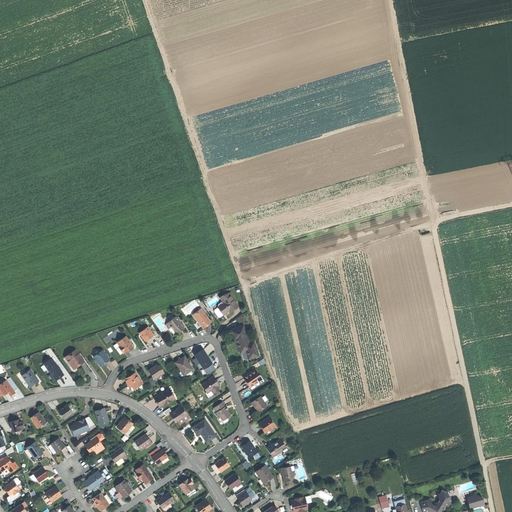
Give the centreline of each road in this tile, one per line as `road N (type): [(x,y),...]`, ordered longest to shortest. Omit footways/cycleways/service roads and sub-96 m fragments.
road 1 (track): [(492,511),(389,0)]
road 2 (residential): [(196,463),(244,424),(213,341),(134,359),(113,375),(107,394)]
